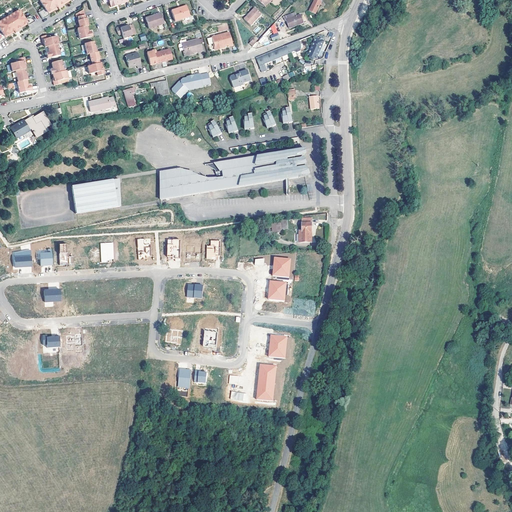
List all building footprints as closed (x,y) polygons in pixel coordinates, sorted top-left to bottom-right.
[(74,0),(39,0),(45,9),(39,12),(39,13),(43,19),(50,15),(49,14),(48,12),(57,7),(58,8),(59,9),(62,7),(62,6),(61,5),(69,0),(70,0),(71,1),(71,2),(74,0)] [(322,2),(317,0),(315,0),(310,11),(316,14),(322,2)] [(178,10),(177,8),(171,10),(175,21),(190,16),(187,6),(178,10)] [(252,13),(251,12),(245,18),(252,25),(263,14),(257,8),(252,13)] [(35,22),(33,17),(31,15),(25,18),(19,10),(0,21),(0,29),(2,32),(0,33),(0,42),(6,39),(6,37),(5,36),(14,31),(15,32),(15,33),(19,31),(18,30),(17,28),(27,23),(27,24),(28,26),(35,22)] [(89,26),(89,25),(87,19),(86,19),(85,15),(83,10),(76,14),(77,17),(78,17),(79,20),(78,21),(80,28),(87,26),(89,26)] [(295,13),(284,17),(286,21),(287,21),(290,28),(304,23),(303,21),(306,20),(304,16),(302,16),(301,15),(297,16),(295,13)] [(155,16),(154,15),(145,18),(149,28),(165,23),(162,14),(155,16)] [(78,28),(78,31),(80,39),(92,37),(91,32),(89,32),(87,26),(80,28),(78,28)] [(124,39),(132,36),(128,26),(125,28),(120,29),(120,28),(116,29),(119,36),(122,35),(124,39)] [(215,43),(216,48),(222,46),(222,48),(225,47),(224,46),(229,44),(233,43),(230,31),(208,38),(210,44),(215,43)] [(268,35),(271,41),(280,38),(277,31),(268,35)] [(315,57),(317,58),(324,42),(323,41),(324,39),(325,37),(324,37),(324,36),(323,35),(321,34),(320,34),(319,35),(318,36),(317,38),(316,38),(308,54),(311,56),(311,55),(315,57)] [(48,35),(41,36),(42,39),(42,40),(43,40),(44,43),(45,47),(48,46),(55,45),(58,44),(59,44),(59,43),(57,36),(49,38),(48,35)] [(287,46),(290,54),(294,53),(297,54),(301,53),(301,49),(303,48),(303,45),(304,44),(306,45),(308,44),(310,43),(310,40),(308,38),(287,46)] [(191,53),(191,54),(193,54),(193,53),(197,52),(198,53),(202,51),(199,39),(179,44),(178,47),(179,51),(184,50),(185,54),(191,53)] [(84,44),(87,55),(86,55),(89,54),(96,53),(96,49),(94,42),(84,44)] [(58,44),(55,45),(48,46),(48,49),(49,52),(46,53),(48,58),(60,55),(58,44)] [(282,57),(290,54),(287,46),(283,48),(279,50),(282,57)] [(170,50),(154,54),(157,63),(172,59),(170,50)] [(274,60),(282,57),(279,50),(274,51),(271,53),(274,60)] [(157,63),(154,54),(154,51),(146,53),(149,65),(157,63)] [(92,65),(99,63),(98,60),(100,59),(98,52),(96,53),(89,54),(91,61),(92,61),(92,65)] [(136,64),(137,65),(137,68),(141,67),(137,53),(126,56),(129,68),(133,67),(132,65),(136,64)] [(274,61),(274,60),(271,53),(267,54),(263,56),(267,63),(274,61)] [(264,64),(267,63),(263,56),(259,57),(256,59),(262,73),(267,71),(264,64)] [(10,64),(12,70),(12,71),(16,71),(25,69),(26,68),(25,64),(25,63),(24,61),(25,61),(25,57),(18,59),(18,62),(10,64)] [(51,74),(53,74),(64,71),(63,68),(61,60),(52,63),(53,69),(50,69),(51,74)] [(101,63),(99,63),(92,65),(87,66),(89,74),(97,72),(98,75),(105,74),(104,70),(103,71),(102,67),(101,63)] [(27,80),(25,69),(16,71),(18,82),(27,80)] [(64,71),(53,74),(54,78),(54,81),(53,82),(54,85),(61,84),(60,80),(68,79),(66,71),(64,71)] [(236,77),(235,76),(232,77),(231,79),(236,93),(243,91),(241,87),(244,86),(243,85),(251,82),(247,71),(240,74),(240,76),(239,76),(236,77)] [(180,83),(173,90),(173,92),(181,99),(188,91),(190,88),(195,87),(194,84),(203,83),(203,86),(211,84),(209,74),(201,75),(201,74),(195,76),(195,77),(187,79),(183,79),(182,82),(180,83)] [(17,82),(19,93),(25,92),(31,91),(32,90),(31,86),(31,85),(28,86),(27,80),(18,82),(17,82)] [(204,87),(203,86),(203,83),(194,84),(195,87),(190,88),(188,91),(204,87)] [(158,97),(169,95),(167,84),(155,86),(158,97)] [(127,108),(134,107),(131,89),(124,91),(127,108)] [(296,99),(295,89),(287,89),(288,100),(296,99)] [(117,107),(117,106),(115,98),(115,97),(95,100),(96,110),(117,107)] [(309,98),(311,110),(320,109),(318,99),(316,99),(316,97),(309,98)] [(289,123),(294,122),(290,107),(286,108),(286,109),(282,109),(283,114),(281,115),(282,117),(283,117),(283,124),(288,123),(287,120),(289,120),(289,123)] [(271,124),(273,126),(276,125),(270,111),(266,112),(267,113),(263,114),(265,119),(264,119),(265,122),(266,122),(267,128),(271,127),(270,124),(271,124)] [(23,121),(10,128),(16,138),(29,131),(28,130),(32,128),(37,137),(47,131),(45,128),(50,125),(42,112),(33,117),(33,116),(24,121),(23,121)] [(250,126),(251,129),(255,128),(252,113),(248,114),(248,115),(245,115),(245,120),(243,120),(243,123),(245,123),(244,129),(249,129),(248,126),(250,126)] [(233,129),(234,132),(238,131),(233,116),(229,118),(230,119),(226,119),(227,124),(226,125),(226,127),(228,127),(229,133),(233,133),(232,130),(233,129)] [(217,133),(219,135),(222,133),(215,120),(211,122),(211,123),(208,124),(210,129),(209,130),(210,132),(211,132),(214,138),(217,136),(216,133),(217,133)] [(230,148),(232,151),(297,141),(296,137),(230,148)] [(179,168),(161,171),(164,189),(161,190),(161,200),(286,179),(289,179),(305,176),(309,175),(306,167),(288,169),(288,168),(305,165),(303,158),(301,158),(288,160),(288,159),(301,156),(305,155),(304,148),(299,149),(257,156),(218,163),(224,169),(226,177),(218,178),(208,180),(199,181),(199,177),(190,175),(189,174),(179,172),(179,168)] [(216,173),(218,178),(226,177),(224,169),(218,163),(208,164),(208,166),(215,170),(216,173)] [(199,181),(208,180),(208,178),(193,173),(192,172),(184,170),(184,169),(179,168),(179,172),(189,174),(190,175),(199,177),(199,181)] [(117,189),(115,179),(68,186),(76,213),(119,206),(119,189),(117,189)] [(304,234),(301,234),(303,245),(315,243),(312,220),(303,221),(304,234)] [(268,235),(274,234),(273,230),(275,230),(274,227),(266,229),(268,235)] [(282,228),(275,230),(273,230),(274,234),(276,239),(285,237),(284,234),(282,228)] [(138,260),(143,260),(143,258),(146,258),(146,256),(151,256),(150,244),(145,244),(145,239),(137,239),(138,260)] [(236,240),(229,239),(229,244),(225,244),(224,255),(228,255),(228,257),(235,257),(236,240)] [(109,259),(114,259),(113,243),(100,243),(101,262),(106,262),(106,260),(109,260),(109,259)] [(175,264),(180,264),(181,244),(167,243),(167,260),(173,261),(173,259),(175,259),(175,261),(175,264)] [(66,244),(58,245),(59,265),(72,264),(72,256),(68,257),(68,253),(67,253),(66,244)] [(221,244),(210,244),(210,249),(206,249),(206,261),(215,262),(215,259),(220,259),(221,244)] [(93,261),(92,247),(77,248),(78,260),(88,260),(88,262),(93,261)] [(134,247),(119,248),(119,259),(130,258),(130,260),(135,260),(134,247)] [(200,262),(200,248),(186,248),(185,262),(191,262),(191,261),(195,261),(195,262),(200,262)] [(48,253),(39,254),(40,266),(52,265),(51,249),(48,249),(48,253)] [(26,251),(13,254),(14,267),(31,266),(30,250),(26,251)] [(1,252),(0,252),(0,265),(1,264),(2,266),(10,266),(10,255),(3,256),(1,252)] [(290,262),(274,261),(273,278),(289,280),(290,262)] [(490,269),(484,287),(489,288),(494,270),(490,269)] [(286,286),(270,284),(268,302),(284,303),(286,286)] [(195,289),(188,288),(187,300),(202,301),(203,289),(195,288),(195,289)] [(59,289),(43,291),(44,302),(60,301),(59,289)] [(182,309),(184,289),(179,289),(179,291),(172,291),(170,307),(182,309)] [(132,330),(128,330),(129,346),(134,346),(134,342),(142,341),(142,336),(143,336),(142,329),(136,330),(136,331),(132,331),(132,330)] [(125,343),(124,331),(116,331),(116,332),(114,332),(113,332),(108,332),(108,344),(125,343)] [(103,343),(102,332),(94,333),(94,334),(95,334),(92,335),(92,334),(86,334),(87,346),(95,346),(95,344),(103,343)] [(167,332),(166,345),(173,345),(176,346),(176,347),(181,348),(182,334),(167,332)] [(199,350),(200,335),(195,334),(195,336),(186,335),(185,347),(194,348),(194,350),(199,350)] [(46,335),(42,336),(42,345),(47,345),(47,348),(59,347),(59,336),(54,336),(54,337),(46,338),(46,335)] [(71,336),(66,336),(67,350),(76,349),(76,352),(82,351),(81,335),(75,335),(75,337),(71,337),(71,336)] [(217,346),(217,341),(213,341),(213,335),(204,335),(203,350),(208,350),(208,349),(211,349),(211,351),(216,351),(217,346)] [(287,340),(271,339),(269,360),(285,361),(287,340)] [(30,350),(16,351),(17,363),(22,363),(22,361),(30,361),(31,367),(38,366),(37,348),(30,348),(30,350)] [(276,370),(260,368),(257,402),(273,404),(276,370)] [(160,370),(156,369),(155,373),(149,372),(147,385),(159,386),(160,370)] [(176,372),(164,371),(163,382),(175,382),(176,372)] [(178,390),(190,391),(191,374),(187,373),(187,374),(185,374),(185,373),(180,372),(178,390)] [(199,374),(196,374),(194,386),(206,387),(207,376),(199,375),(199,374)] [(239,376),(230,375),(229,383),(235,384),(235,382),(239,382),(239,376)] [(244,402),(245,393),(231,391),(230,399),(244,402)]
